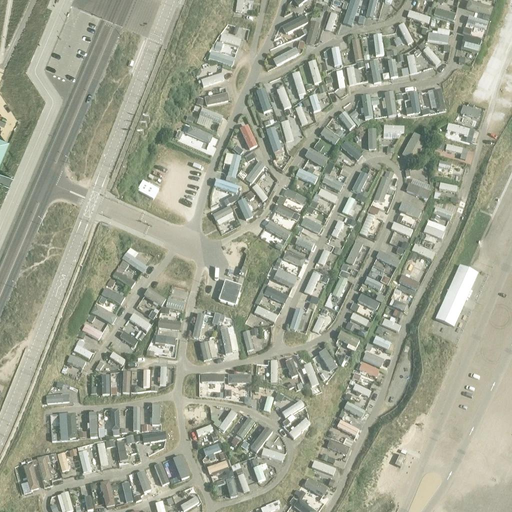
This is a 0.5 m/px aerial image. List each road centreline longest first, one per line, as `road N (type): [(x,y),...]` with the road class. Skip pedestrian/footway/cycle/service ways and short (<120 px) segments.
road 1 (primary): [(0,303),(128,0)]
road 2 (primary): [(118,0),(0,278)]
